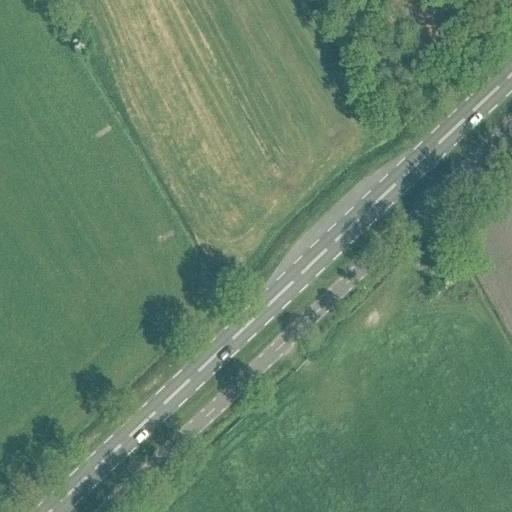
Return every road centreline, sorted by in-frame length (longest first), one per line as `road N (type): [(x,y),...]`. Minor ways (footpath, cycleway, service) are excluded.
road 1 (primary): [(49,511),(511,75)]
road 2 (unclassified): [(106,511),(511,127)]
